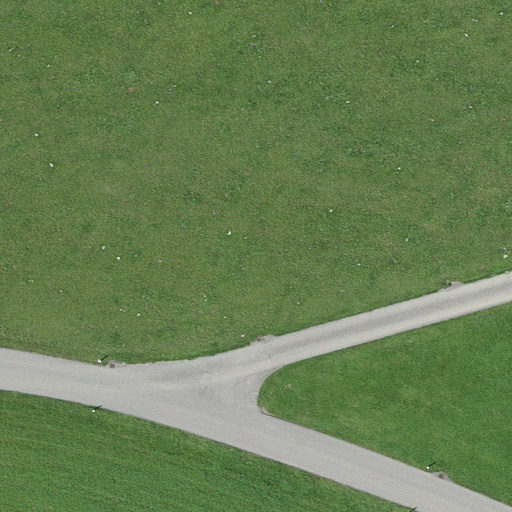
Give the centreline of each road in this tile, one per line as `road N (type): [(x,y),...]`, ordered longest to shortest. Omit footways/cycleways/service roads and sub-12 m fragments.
road 1 (unclassified): [(472,511),(233,421),(0,369)]
road 2 (track): [(173,408),(511,300)]
